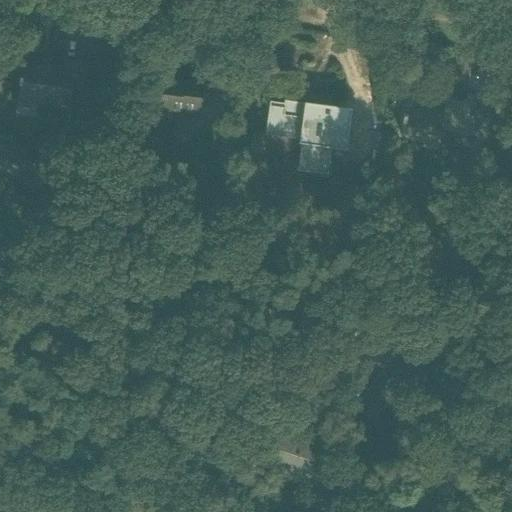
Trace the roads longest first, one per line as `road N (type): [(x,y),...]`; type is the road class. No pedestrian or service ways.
road 1 (residential): [(507,21),(298,0)]
road 2 (residential): [(434,511),(511,399)]
